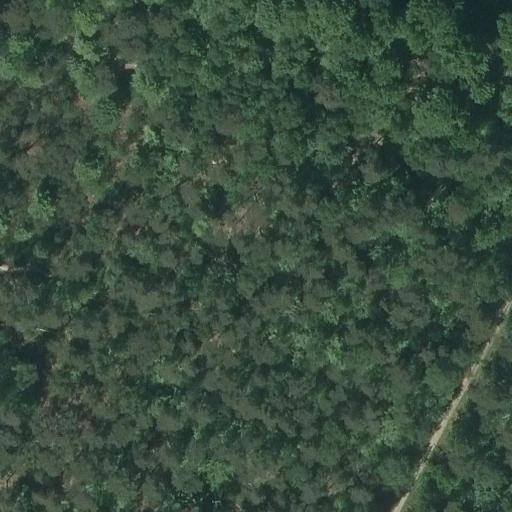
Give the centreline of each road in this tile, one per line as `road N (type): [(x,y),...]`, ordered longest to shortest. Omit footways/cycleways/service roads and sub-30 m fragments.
road 1 (track): [(511,227),(352,284),(238,309),(199,296),(0,287)]
road 2 (track): [(511,144),(471,0)]
